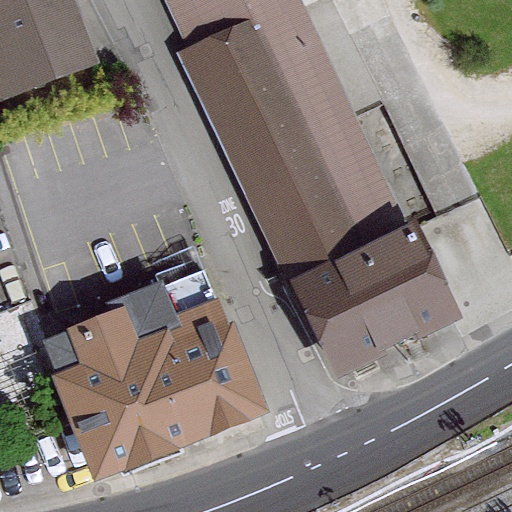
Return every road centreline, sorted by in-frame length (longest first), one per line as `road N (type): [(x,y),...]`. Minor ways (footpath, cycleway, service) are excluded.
road 1 (residential): [(313,469),(108,0)]
road 2 (primary): [(313,469),(511,365)]
road 3 (primary): [(198,511),(313,469)]
